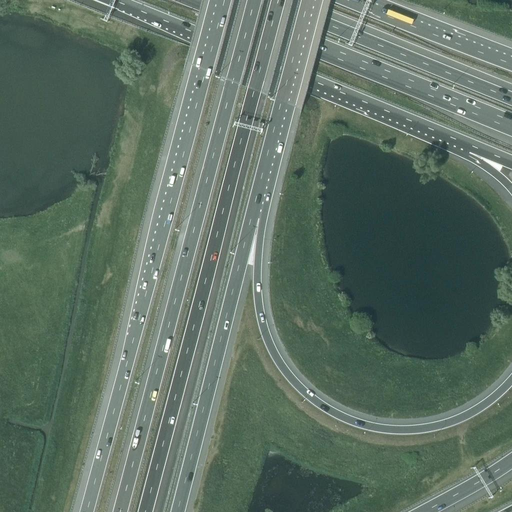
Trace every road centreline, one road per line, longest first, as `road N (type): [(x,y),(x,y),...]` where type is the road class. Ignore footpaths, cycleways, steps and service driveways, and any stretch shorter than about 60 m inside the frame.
road 1 (motorway): [(223,0),(87,511)]
road 2 (motorway): [(254,0),(121,511)]
road 3 (motorway): [(146,511),(278,0)]
road 4 (motorway): [(511,379),(479,408),(424,429),(366,427),(328,411),(281,367),(264,334),(251,217)]
road 5 (motorway): [(111,0),(471,146)]
road 6 (motorway): [(198,0),(511,126)]
road 7 (motorway): [(177,511),(251,217)]
road 8 (motorway): [(511,96),(271,0)]
road 9 (motorway): [(251,217),(307,0)]
